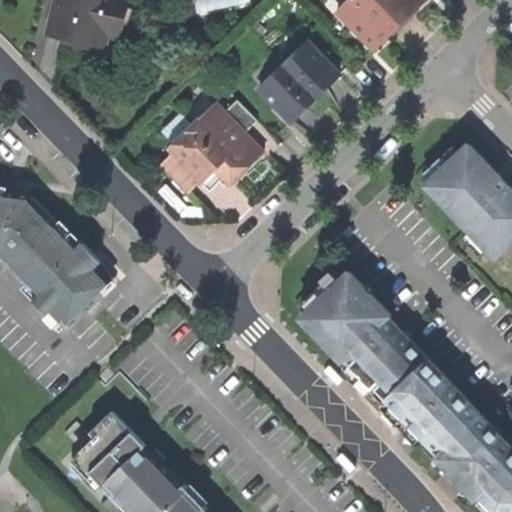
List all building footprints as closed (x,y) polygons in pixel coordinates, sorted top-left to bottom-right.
[(105,56),(110,35),(121,38),(130,0),(59,0),(52,32),(68,35),(65,47),(82,51),(105,56)] [(348,0),(337,11),(375,50),(389,37),(415,12),(428,0),(348,0)] [(308,42),(260,89),(291,121),(305,108),(326,88),(340,74),(308,42)] [(264,153),(245,133),(258,121),(238,100),(225,113),(216,104),(175,144),(175,154),(178,157),(166,169),(189,193),(201,182),(203,184),(218,169),(232,184),(247,169),(264,153)] [(422,176),(429,183),(462,152),(455,144),(422,176)] [(497,259),(511,244),(511,188),(509,185),(471,144),(462,152),(429,183),(426,186),(497,259)] [(64,335),(117,283),(99,265),(102,262),(93,252),(85,243),(78,250),(56,227),(59,224),(31,196),(7,193),(8,188),(0,186),(0,257),(2,258),(28,285),(22,292),(64,335)] [(511,511),(511,445),(409,340),(403,334),(389,319),(392,316),(371,294),(364,287),(349,271),(341,279),(321,298),(301,318),(343,361),(345,359),(355,370),(362,377),(368,383),(370,382),(390,402),(408,420),(417,429),(426,438),(453,466),(450,469),(458,477),(467,486),(478,497),(480,495),(495,511),(511,511)] [(315,292),(321,298),(341,279),(335,273),(315,292)] [(368,283),(364,287),(371,294),(375,290),(368,283)] [(407,329),(403,334),(409,340),(414,336),(407,329)] [(349,377),(355,370),(345,359),(343,361),(338,366),(349,377)] [(328,366),(325,369),(339,385),(346,379),(334,367),(331,363),(328,366)] [(381,411),(383,409),(390,402),(370,382),(368,383),(361,390),(381,411)] [(401,427),(408,420),(390,402),(383,409),(401,427)] [(206,511),(209,509),(184,484),(182,486),(161,464),(166,459),(155,448),(147,456),(141,450),(139,452),(132,445),(139,437),(113,411),(91,432),(95,437),(76,456),(78,458),(104,485),(124,505),(127,501),(137,511),(206,511)] [(143,441),(139,437),(132,445),(139,452),(141,450),(146,445),(143,441)] [(419,445),(446,474),(450,469),(453,466),(426,438),(419,445)] [(97,492),(104,485),(78,458),(70,465),(97,492)] [(471,504),(478,497),(467,486),(460,493),(471,504)] [(123,511),(137,511),(127,501),(124,505),(120,509),(123,511)]
